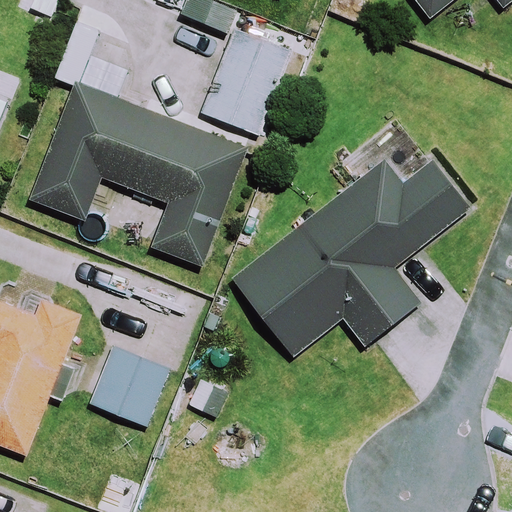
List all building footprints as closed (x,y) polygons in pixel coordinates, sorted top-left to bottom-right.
[(290,52),(236,33),(205,117),(259,137),(290,52)] [(0,126),(18,83),(0,76),(0,126)] [(242,152),(76,89),(32,204),(83,223),(99,181),(167,206),(150,249),(198,267),(242,152)] [(511,129),(489,101),(453,130),(437,109),(283,232),(342,305),(385,270),(411,303),(469,256),(440,219),(511,161),(511,129)] [(81,369),(63,362),(79,320),(30,301),(24,315),(0,305),(0,447),(26,457),(49,399),(66,406),(81,369)] [(169,374),(113,351),(90,406),(146,429),(169,374)]
